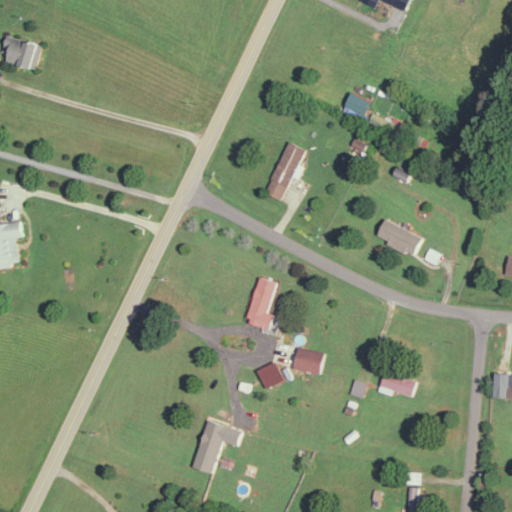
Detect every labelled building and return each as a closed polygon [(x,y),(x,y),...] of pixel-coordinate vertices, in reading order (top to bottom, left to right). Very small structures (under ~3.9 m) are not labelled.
[(389,0),(410,8),(412,0),(368,0),(380,5),(381,0),(389,0)] [(39,66),(45,42),(10,33),(6,50),(11,51),(9,59),(39,66)] [(284,198),(296,172),(303,175),(308,164),(303,162),(310,147),(293,139),(269,191),(284,198)] [(419,253),(428,235),(389,217),(381,236),(419,253)] [(21,236),(28,235),(27,219),(0,222),(0,267),(17,265),(16,261),(24,260),(21,236)] [(280,279),(262,275),(251,321),(274,327),(277,312),(272,311),(280,279)] [(327,371),(329,349),(302,346),(300,368),(327,371)] [(270,386),(287,377),(279,360),(262,368),(270,386)] [(395,394),(397,388),(416,395),(422,380),(389,368),(381,389),(395,394)] [(352,392),(365,395),(369,380),(356,377),(352,392)] [(197,465),(217,471),(227,439),(243,444),(247,429),(212,418),(197,465)] [(424,483),(424,471),(411,471),(410,482),(424,483)] [(420,511),(421,485),(412,485),(411,511),(420,511)]
